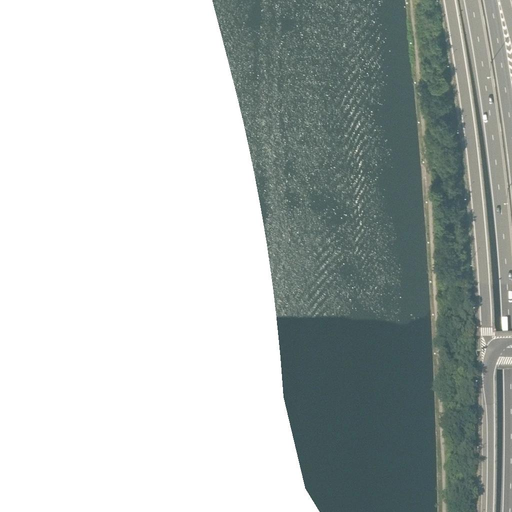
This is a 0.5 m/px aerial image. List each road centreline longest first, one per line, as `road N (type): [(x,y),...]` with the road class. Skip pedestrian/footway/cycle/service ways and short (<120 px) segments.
road 1 (motorway): [(470,0),(502,232),(509,511)]
road 2 (motorway): [(447,0),(490,355)]
road 3 (motorway): [(490,355),(487,511)]
road 4 (motorway): [(511,138),(490,0)]
